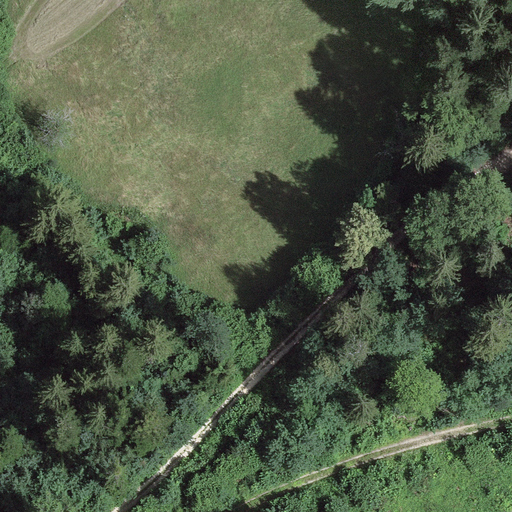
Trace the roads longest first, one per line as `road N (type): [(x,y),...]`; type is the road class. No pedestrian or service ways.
road 1 (track): [(511,142),(375,255),(119,511)]
road 2 (track): [(236,511),(375,453),(511,416)]
